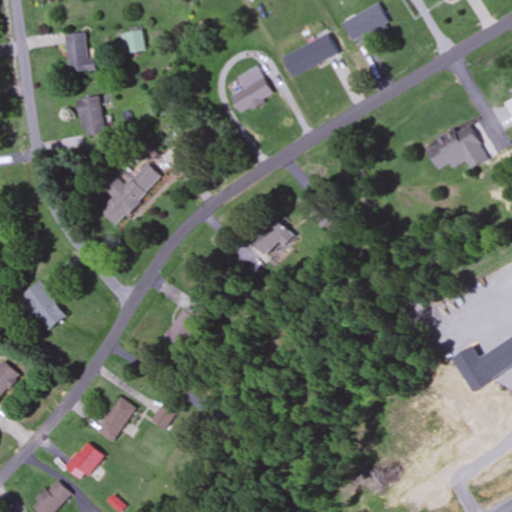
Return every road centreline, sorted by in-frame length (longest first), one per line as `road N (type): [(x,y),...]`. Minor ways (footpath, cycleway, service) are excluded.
road 1 (residential): [(137,304),(190,228),(229,196),(511,21)]
road 2 (residential): [(137,304),(80,242),(49,188),(20,0)]
road 3 (residential): [(0,481),(83,389),(137,304)]
